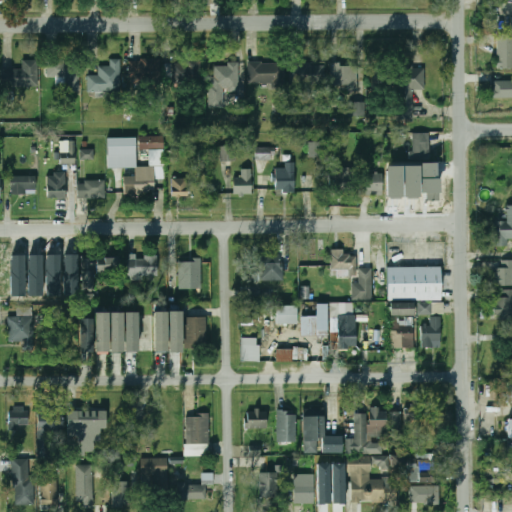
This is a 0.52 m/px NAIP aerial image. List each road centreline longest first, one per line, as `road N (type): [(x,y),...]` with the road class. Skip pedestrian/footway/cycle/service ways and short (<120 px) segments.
road 1 (tertiary): [(466,511),(461,0)]
road 2 (residential): [(466,376),(0,380)]
road 3 (residential): [(464,226),(0,230)]
road 4 (residential): [(462,22),(0,26)]
road 5 (residential): [(231,511),(227,228)]
